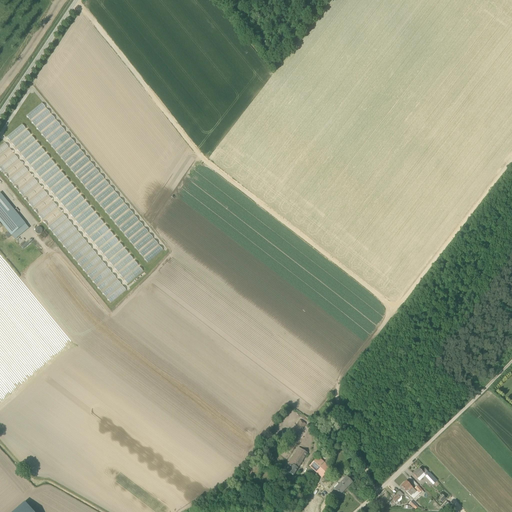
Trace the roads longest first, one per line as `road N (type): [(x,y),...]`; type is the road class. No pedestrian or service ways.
road 1 (track): [(78,0),(204,160),(395,309)]
road 2 (unclassified): [(355,511),(511,361)]
road 3 (track): [(376,493),(336,388),(395,309)]
road 4 (track): [(395,309),(510,160)]
road 5 (unclassified): [(0,116),(78,0)]
road 6 (track): [(0,443),(28,474),(105,511)]
